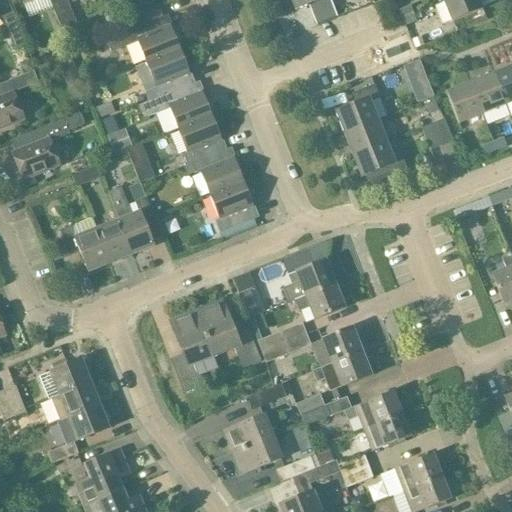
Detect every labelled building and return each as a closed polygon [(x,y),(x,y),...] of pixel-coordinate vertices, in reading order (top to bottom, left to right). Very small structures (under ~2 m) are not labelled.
[(67,0),(52,0),(50,1),(64,37),(80,31),(67,0)] [(125,0),(112,0),(116,9),(128,5),(125,0)] [(289,0),(294,12),(323,0),(289,0)] [(476,0),(449,0),(442,3),(450,23),(481,11),(476,0)] [(410,6),(399,11),(402,19),(413,14),(410,6)] [(158,7),(132,17),(136,29),(162,19),(158,7)] [(12,14),(2,18),(14,50),(25,45),(12,14)] [(413,14),(402,19),(405,27),(416,22),(413,14)] [(128,32),(106,41),(111,53),(136,43),(145,65),(179,51),(169,27),(166,29),(162,19),(136,29),(128,32)] [(145,65),(136,68),(150,102),(155,100),(160,99),(166,96),(162,86),(188,75),(179,51),(145,65)] [(511,67),(492,76),(504,107),(511,103),(511,67)] [(0,130),(23,121),(12,94),(37,84),(33,73),(0,85),(0,130)] [(492,76),(469,85),(481,116),(504,107),(492,76)] [(469,85),(445,95),(457,125),(481,116),(469,85)] [(355,105),(334,113),(343,135),(377,122),(369,101),(378,97),(374,86),(351,95),(355,105)] [(150,102),(142,105),(146,118),(168,109),(177,131),(210,117),(206,105),(201,93),(175,104),(171,94),(166,96),(160,99),(155,100),(150,102)] [(435,103),(426,106),(434,124),(442,121),(435,103)] [(79,114),(53,125),(57,136),(68,132),(83,126),(79,114)] [(210,117),(177,131),(186,155),(182,156),(186,167),(187,167),(191,165),(198,162),(224,152),(220,142),(210,117)] [(434,124),(432,125),(441,147),(452,142),(443,120),(442,121),(434,124)] [(377,122),(343,135),(352,157),(385,143),(377,122)] [(12,156),(8,157),(13,170),(16,169),(22,182),(59,167),(49,143),(69,135),(68,132),(57,136),(53,125),(28,135),(33,145),(11,154),(12,156)] [(432,125),(421,129),(430,151),(441,147),(432,125)] [(105,136),(113,157),(126,152),(137,181),(152,175),(139,143),(131,147),(124,128),(105,136)] [(503,139),(492,143),(496,152),(507,148),(503,139)] [(385,143),(352,157),(360,179),(369,175),(374,188),(408,175),(402,161),(396,164),(394,165),(385,143)] [(492,143),(481,147),(484,156),(496,152),(492,143)] [(198,162),(191,165),(195,175),(200,173),(209,197),(242,184),(235,165),(233,160),(228,162),(224,152),(198,162)] [(97,167),(72,177),(76,188),(101,179),(97,167)] [(242,184),(209,197),(218,221),(214,223),(219,234),(252,221),(253,221),(257,219),(242,184)] [(121,189),(108,194),(119,222),(117,223),(130,256),(152,247),(144,227),(154,223),(145,199),(140,187),(129,191),(134,203),(138,214),(132,217),(121,189)] [(511,190),(511,189),(487,199),(491,208),(511,199),(511,190)] [(464,208),(452,212),(456,221),(468,217),(491,208),(487,199),(464,208)] [(219,234),(222,242),(256,229),(256,228),(253,221),(252,221),(219,234)] [(117,223),(96,231),(109,265),(130,256),(117,223)] [(70,228),(59,233),(69,256),(79,253),(87,273),(109,265),(96,231),(75,239),(70,228)] [(506,270),(491,276),(503,305),(511,301),(511,259),(511,258),(502,261),(506,270)] [(290,286),(281,289),(288,304),(294,301),(334,286),(324,262),(295,273),(295,274),(287,277),(290,286)] [(248,273),(231,279),(247,320),(258,315),(250,295),(256,293),(248,273)] [(334,286),(294,301),(299,313),(309,308),(314,321),(343,310),(334,286)] [(222,303),(196,313),(213,357),(234,349),(241,370),(260,363),(247,330),(234,335),(222,303)] [(182,356),(169,361),(182,393),(200,386),(192,365),(213,357),(196,313),(170,323),(182,356)] [(351,329),(322,341),(332,364),(360,353),(351,329)] [(280,333),(256,342),(264,365),(289,355),(280,333)] [(332,364),(312,373),(316,383),(324,380),(329,393),(341,388),(370,377),(360,353),(332,364)] [(49,373),(38,377),(47,400),(50,399),(58,396),(89,384),(80,361),(50,374),(49,373)] [(58,396),(50,399),(59,422),(67,419),(98,406),(89,384),(58,396)] [(256,395),(246,400),(251,412),(261,408),(285,397),(280,386),(256,395)] [(14,387),(3,392),(14,418),(25,413),(14,387)] [(0,393),(0,415),(3,422),(14,418),(3,392),(0,393)] [(324,407),(300,417),(304,428),(344,413),(348,422),(358,418),(363,430),(400,416),(391,393),(354,408),(351,409),(347,398),(324,407)] [(509,414),(498,418),(511,453),(511,395),(503,399),(509,414)] [(320,396),(295,405),(300,417),(324,407),(320,396)] [(59,422),(57,423),(66,446),(76,441),(107,429),(98,406),(67,419),(59,422)] [(263,416),(222,432),(231,454),(272,438),(263,416)] [(400,416),(363,430),(372,453),(409,439),(400,416)] [(272,438),(231,454),(240,477),(281,460),(272,438)] [(73,443),(47,454),(51,465),(78,455),(73,443)] [(325,448),(314,453),(318,465),(330,460),(325,448)] [(90,480),(74,487),(83,507),(110,496),(105,485),(128,475),(119,452),(84,467),(90,480)] [(363,456),(337,466),(340,473),(341,478),(368,467),(363,456)] [(431,456),(382,475),(391,498),(404,493),(440,478),(431,456)] [(309,458),(275,472),(280,484),(314,469),(309,458)] [(336,461),(312,470),(317,482),(340,473),(337,466),(336,461)] [(368,467),(341,478),(346,489),(372,479),(368,467)] [(440,478),(404,493),(411,511),(419,511),(449,501),(440,478)] [(319,511),(312,493),(278,506),(280,511),(319,511)] [(110,496),(83,507),(85,511),(144,511),(138,498),(114,507),(110,496)]
